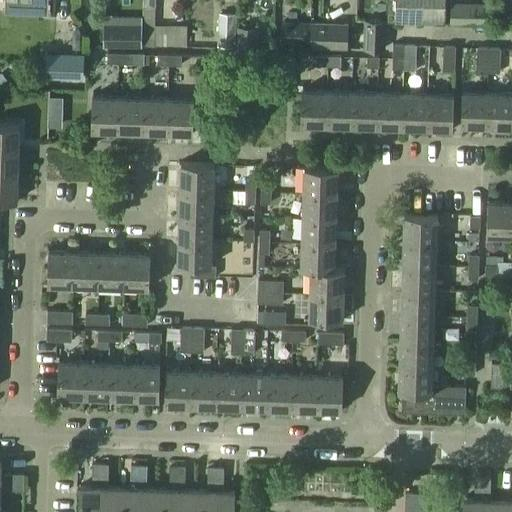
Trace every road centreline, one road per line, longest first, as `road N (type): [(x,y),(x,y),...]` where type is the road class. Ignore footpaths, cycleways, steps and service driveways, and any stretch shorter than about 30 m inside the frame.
road 1 (residential): [(19,432),(26,221),(151,222),(153,157)]
road 2 (residential): [(368,442),(375,176),(479,177)]
road 3 (residential): [(368,442),(38,433)]
road 4 (residential): [(511,447),(368,442)]
